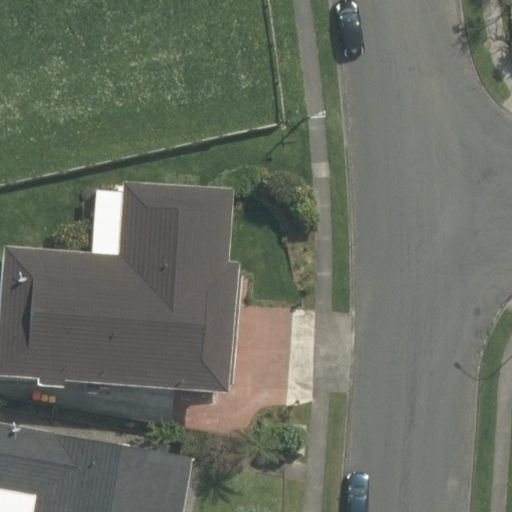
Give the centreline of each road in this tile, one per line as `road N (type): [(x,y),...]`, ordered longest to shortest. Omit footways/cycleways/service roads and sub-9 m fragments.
road 1 (tertiary): [(422,511),(435,230)]
road 2 (residential): [(435,230),(389,0)]
